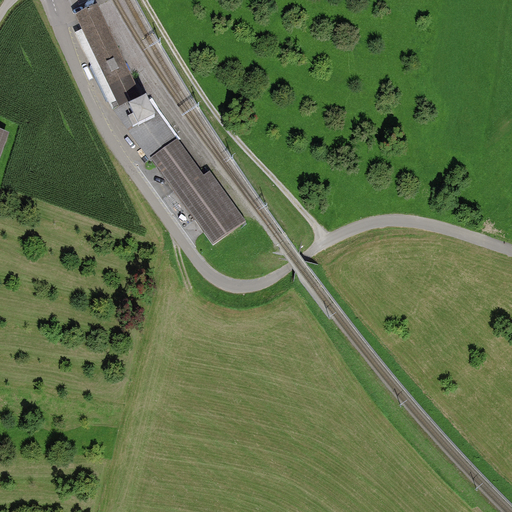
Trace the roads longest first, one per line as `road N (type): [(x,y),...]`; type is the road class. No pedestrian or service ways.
road 1 (residential): [(289,267),(248,288),(222,284),(204,270),(112,143),(53,0)]
road 2 (track): [(327,243),(207,103),(144,0)]
road 3 (unclassified): [(511,250),(397,220),(358,229),(289,267)]
